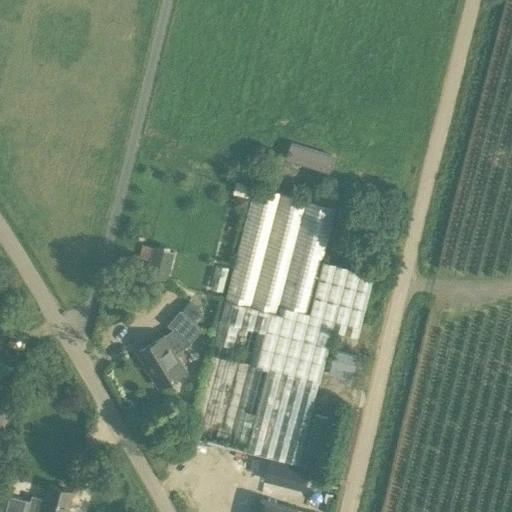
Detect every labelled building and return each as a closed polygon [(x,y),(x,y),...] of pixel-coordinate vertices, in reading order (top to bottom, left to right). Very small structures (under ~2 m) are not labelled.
[(286,156),(331,169),(336,151),(291,139),(286,156)] [(190,434),(299,461),(335,320),(360,326),(373,274),(322,260),(336,206),(255,185),(190,434)] [(149,259),(152,247),(143,244),(140,256),(149,259)] [(166,279),(173,251),(152,246),(152,247),(149,259),(145,274),(166,279)] [(192,343),(189,340),(201,327),(180,309),(168,324),(172,328),(165,333),(165,334),(137,350),(158,386),(186,369),(176,352),(192,343)] [(0,417),(8,386),(0,383),(0,417)] [(263,480),(304,490),(310,466),(269,456),(263,480)] [(0,511),(67,511),(73,491),(48,484),(44,498),(31,494),(26,511),(19,511),(23,498),(3,492),(0,504),(0,511)] [(260,499),(256,511),(297,511),(298,509),(260,499)]
